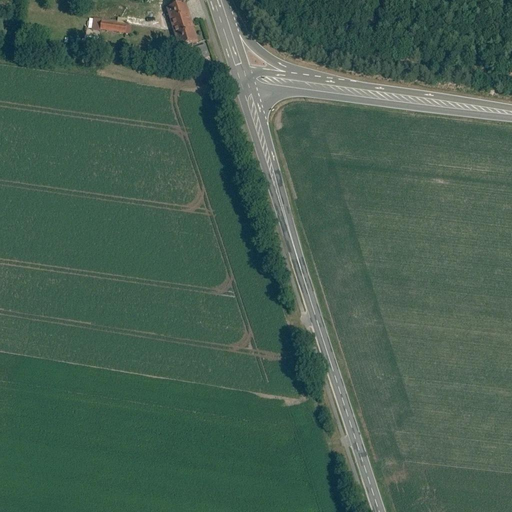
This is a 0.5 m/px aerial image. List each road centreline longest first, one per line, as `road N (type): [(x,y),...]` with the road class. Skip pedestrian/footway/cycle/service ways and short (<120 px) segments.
road 1 (tertiary): [(379,511),(242,80)]
road 2 (secondary): [(511,114),(242,80)]
road 3 (track): [(0,41),(239,70)]
